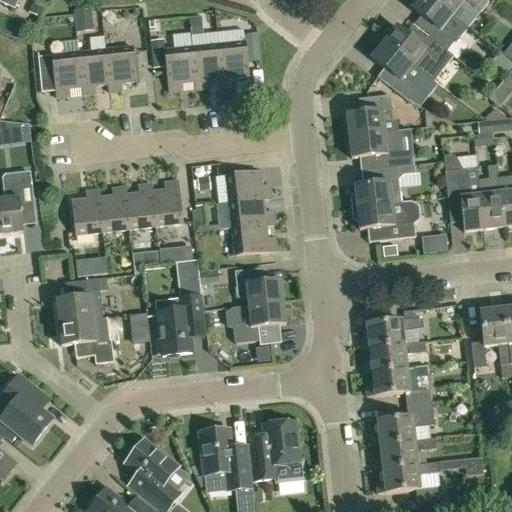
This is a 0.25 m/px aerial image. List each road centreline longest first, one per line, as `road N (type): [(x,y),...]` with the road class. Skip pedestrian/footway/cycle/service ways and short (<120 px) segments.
road 1 (residential): [(109,423),(148,398),(332,381)]
road 2 (residential): [(80,156),(305,139)]
road 3 (residential): [(109,423),(19,342),(7,264)]
road 4 (residential): [(323,294),(511,274)]
road 5 (residential): [(323,294),(305,139)]
road 6 (residential): [(350,511),(332,381)]
